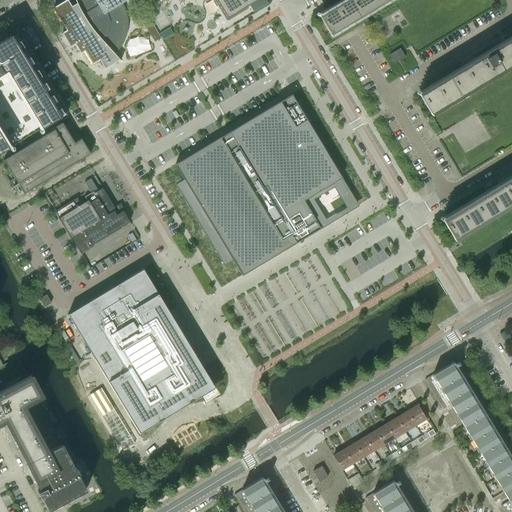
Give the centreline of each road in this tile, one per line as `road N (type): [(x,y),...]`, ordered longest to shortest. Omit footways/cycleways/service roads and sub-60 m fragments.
road 1 (residential): [(64,303),(168,242),(20,0)]
road 2 (tertiary): [(164,511),(478,322)]
road 3 (residential): [(447,194),(385,91),(511,18)]
road 4 (residential): [(413,215),(290,7)]
road 5 (residential): [(478,322),(413,215)]
